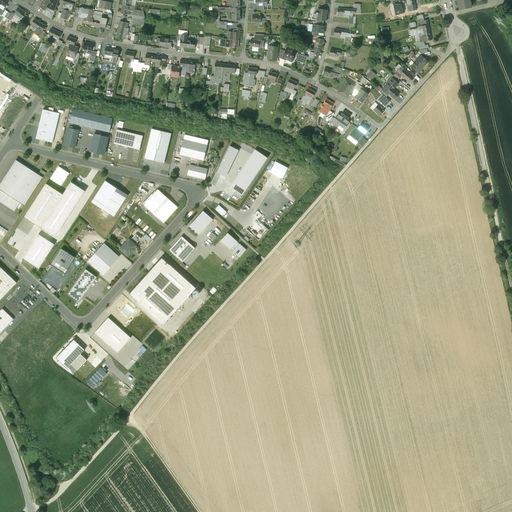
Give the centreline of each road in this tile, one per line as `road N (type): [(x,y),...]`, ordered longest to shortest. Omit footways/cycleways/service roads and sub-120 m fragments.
road 1 (track): [(24,511),(55,498),(103,448),(381,127)]
road 2 (unclassified): [(9,143),(184,186),(197,199),(85,321),(70,317),(0,249)]
road 3 (track): [(456,42),(511,298)]
road 4 (residential): [(312,82),(381,127),(456,42)]
road 5 (residential): [(107,39),(245,60)]
